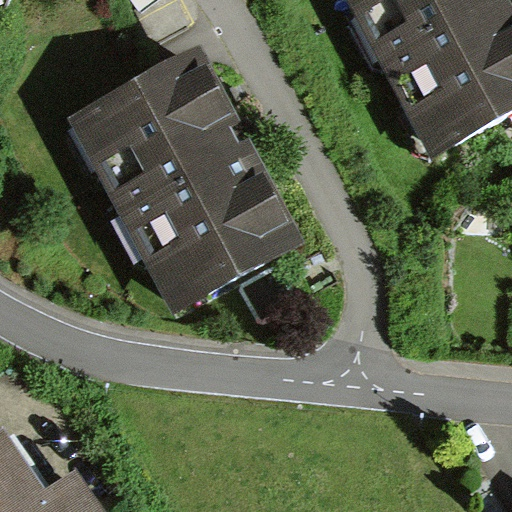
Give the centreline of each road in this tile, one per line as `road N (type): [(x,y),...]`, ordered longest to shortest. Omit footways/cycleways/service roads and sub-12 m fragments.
road 1 (residential): [(354,385),(359,268),(304,146),(222,0)]
road 2 (residential): [(0,312),(102,357),(354,385)]
road 3 (residential): [(354,385),(511,400)]
